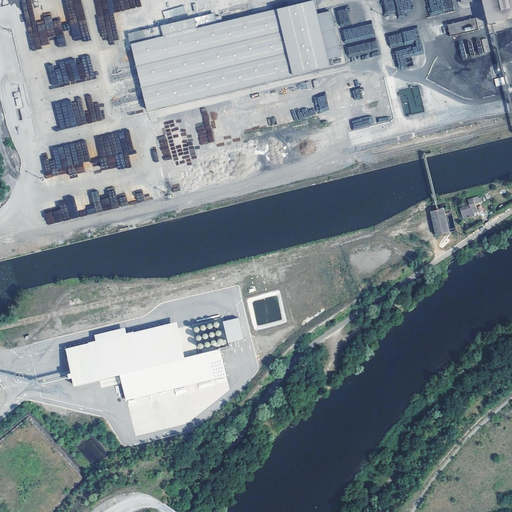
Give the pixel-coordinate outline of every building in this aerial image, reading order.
[(31,0),(21,0),(32,51),(42,49),(41,45),(50,44),(48,38),(56,36),(58,47),(66,46),(61,20),(53,21),(51,16),(44,17),(44,21),(36,22),(31,0)] [(83,42),(90,40),(81,0),(64,0),(73,39),(82,37),(83,42)] [(103,16),(141,6),(139,0),(100,0),(100,4),(96,5),(99,15),(99,17),(100,23),(105,23),(109,41),(113,40),(112,36),(118,35),(114,18),(113,19),(109,19),(117,17),(103,16)] [(511,0),(456,0),(457,4),(473,0),(478,0),(484,23),(511,16),(511,0)] [(216,13),(128,34),(147,112),(329,67),(328,60),(341,57),(331,12),(317,15),(313,1),(217,24),(216,13)] [(165,19),(186,13),(183,5),(163,11),(165,19)] [(476,25),(473,12),(445,18),(447,31),(476,25)] [(366,39),(376,36),(372,24),(363,27),(365,33),(364,34),(366,39)] [(486,46),(483,33),(477,34),(480,47),(486,46)] [(48,65),(52,86),(70,82),(70,84),(91,79),(90,74),(93,74),(91,65),(82,67),(81,62),(76,63),(75,59),(58,62),(60,68),(54,70),(53,64),(48,65)] [(496,86),(505,84),(504,77),(494,79),(496,86)] [(71,101),(55,104),(60,129),(77,126),(75,116),(78,115),(78,114),(74,115),(71,101)] [(231,101),(201,107),(206,133),(199,135),(201,144),(208,142),(208,143),(214,141),(212,129),(216,128),(214,120),(218,119),(216,111),(233,108),(231,101)] [(129,130),(101,137),(104,148),(99,150),(101,158),(99,159),(102,168),(109,166),(109,168),(117,166),(117,164),(125,162),(126,168),(134,166),(132,159),(136,158),(129,130)] [(86,141),(52,148),(54,160),(48,161),(47,157),(42,158),(46,179),(85,171),(83,162),(90,161),(86,141)] [(87,215),(119,208),(115,188),(107,190),(109,198),(100,200),(98,191),(90,193),(94,208),(86,209),(87,215)] [(67,196),(65,190),(54,192),(55,199),(67,196)] [(137,203),(145,201),(142,191),(135,193),(137,203)] [(478,198),(476,194),(473,195),(473,194),(464,197),(466,202),(457,205),(458,207),(456,207),(458,215),(461,214),(461,216),(471,212),(470,208),(474,207),(472,200),(478,198)] [(121,207),(128,205),(126,195),(119,196),(121,207)] [(58,203),(60,210),(44,213),(47,225),(79,218),(74,197),(66,199),(66,202),(58,203)] [(445,230),(440,206),(428,208),(433,232),(445,230)] [(238,318),(222,322),(228,343),(243,339),(238,318)] [(226,376),(219,349),(185,357),(176,323),(134,333),(133,332),(126,333),(125,327),(94,334),(95,340),(88,342),(88,343),(65,349),(71,374),(68,375),(69,378),(72,377),(74,386),(120,375),(126,401),(226,376)]
